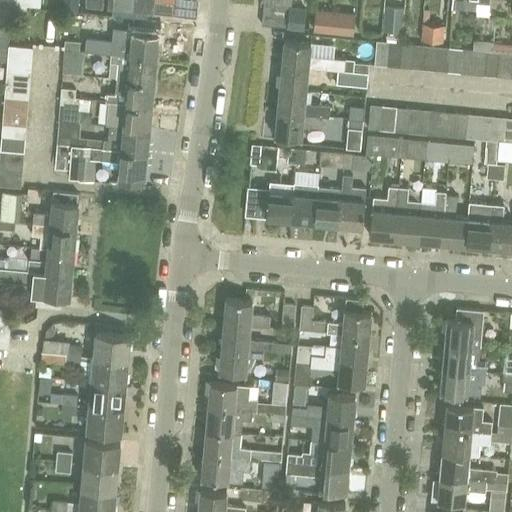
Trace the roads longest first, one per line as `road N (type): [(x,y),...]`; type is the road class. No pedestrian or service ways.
road 1 (residential): [(156,511),(182,254)]
road 2 (residential): [(182,254),(218,0)]
road 3 (residential): [(384,511),(405,275)]
road 4 (residential): [(405,275),(182,254)]
